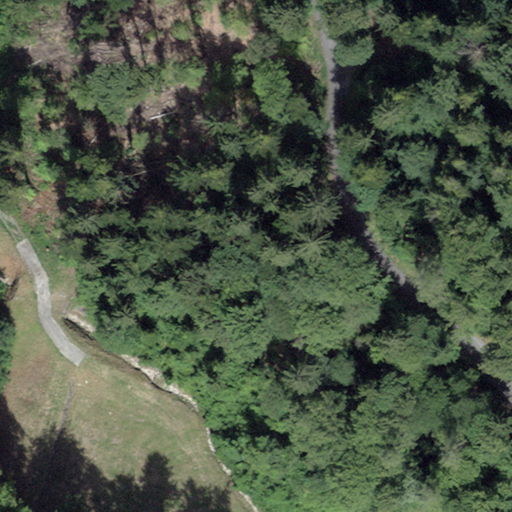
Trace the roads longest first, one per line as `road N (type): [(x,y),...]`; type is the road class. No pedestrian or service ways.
road 1 (unclassified): [(312,0),(337,173),(367,241),(490,369),(511,403)]
road 2 (track): [(0,210),(39,268),(43,307),(61,344),(173,412),(191,439)]
